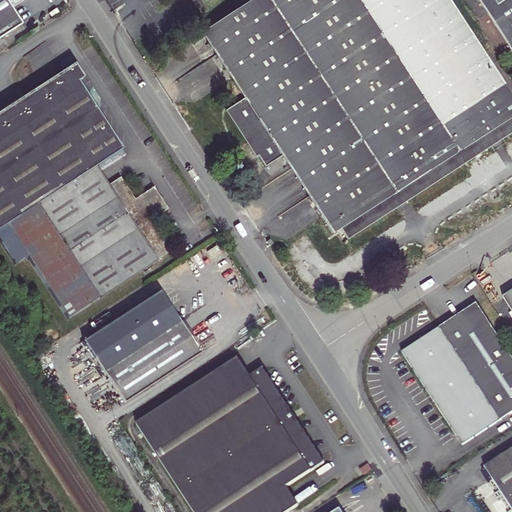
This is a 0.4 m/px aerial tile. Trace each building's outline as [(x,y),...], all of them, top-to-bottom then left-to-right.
[(0,0),(0,39),(24,24),(14,8),(24,0),(0,0)] [(511,110),(441,0),(255,0),(197,38),(241,103),(224,115),(261,171),(278,160),(328,235),(336,230),(344,242),(511,132),(511,134),(511,110)] [(511,0),(479,0),(511,50),(511,0)] [(71,67),(0,112),(0,254),(10,270),(24,261),(62,321),(164,256),(143,223),(164,211),(150,190),(130,201),(116,179),(101,188),(90,170),(117,153),(74,86),(80,82),(71,67)] [(154,292),(76,341),(117,407),(195,357),(154,292)] [(511,293),(492,307),(511,336),(511,293)] [(396,357),(457,450),(511,413),(511,369),(471,308),(396,357)] [(234,363),(131,428),(184,511),(289,511),(293,510),(282,494),(321,469),(258,373),(247,382),(234,363)] [(473,506),(476,511),(511,511),(511,449),(479,471),(493,492),(473,506)]
